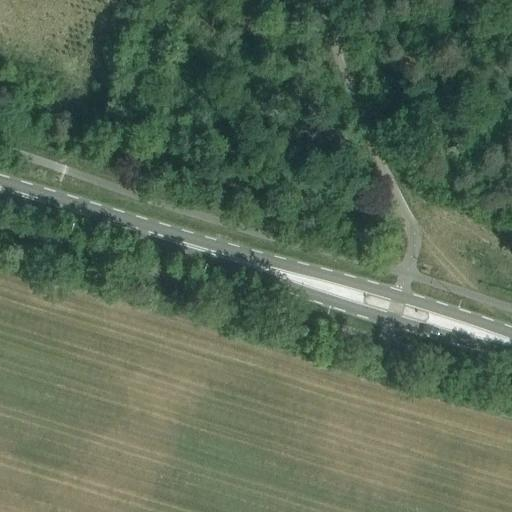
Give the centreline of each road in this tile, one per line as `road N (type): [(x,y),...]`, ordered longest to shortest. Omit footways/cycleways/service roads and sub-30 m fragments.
road 1 (primary): [(294,278),(0,188)]
road 2 (primary): [(475,331),(429,305),(368,286),(294,278)]
road 3 (primary): [(294,278),(392,320),(475,331)]
